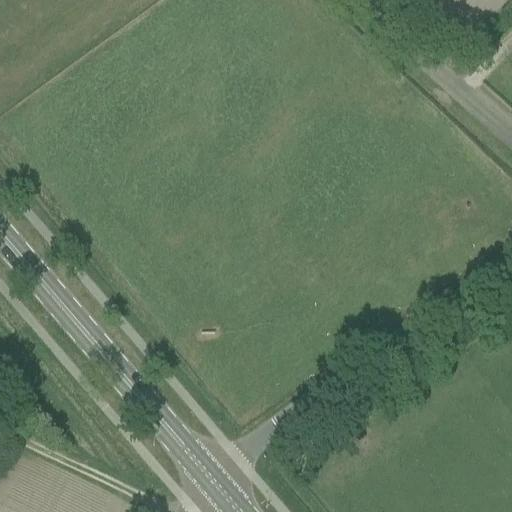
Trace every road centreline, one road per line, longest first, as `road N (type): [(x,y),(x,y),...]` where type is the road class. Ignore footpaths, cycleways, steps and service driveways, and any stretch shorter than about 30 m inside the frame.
road 1 (unclassified): [(209,479),(511,256)]
road 2 (secondary): [(209,479),(0,238)]
road 3 (unclassified): [(511,135),(365,0)]
road 4 (track): [(157,511),(0,441)]
